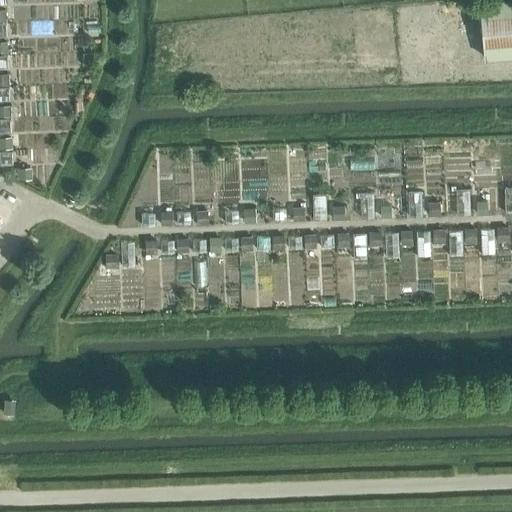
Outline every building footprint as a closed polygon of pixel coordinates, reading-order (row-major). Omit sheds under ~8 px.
[(511,0),(501,0),(480,2),(486,58),(511,55),(511,0)] [(8,74),(0,74),(0,84),(8,84),(8,74)] [(9,106),(0,106),(0,116),(10,116),(9,106)] [(0,148),(11,148),(11,138),(0,138),(0,148)] [(31,179),(31,170),(19,170),(19,180),(31,179)] [(487,201),(477,202),(478,214),(488,213),(487,201)] [(439,203),(429,204),(430,216),(440,215),(439,203)] [(391,205),(381,205),(382,217),(392,217),(391,205)] [(343,206),(333,207),(334,219),(344,218),(343,206)] [(303,208),(293,208),(294,220),(304,220),(303,208)] [(255,210),(245,210),(246,222),(256,222),(255,210)] [(198,212),(198,224),(208,224),(208,212),(198,212)] [(172,213),(162,213),(162,225),(172,225),(172,213)] [(508,228),(498,229),(498,241),(508,240),(508,228)] [(476,229),(466,230),(466,242),(476,241),(476,229)] [(444,230),(434,231),(434,243),(444,242),(444,230)] [(411,232),(402,232),(402,244),(412,244),(411,232)] [(380,233),(370,233),(371,245),(380,245),(380,233)] [(348,234),(338,234),(338,246),(348,246),(348,234)] [(315,235),(305,236),(306,248),(316,247),(315,235)] [(283,236),(273,237),(274,249),(284,248),(283,236)] [(251,237),(241,238),(242,250),(252,249),(251,237)] [(220,239),(210,239),(210,251),(220,251),(220,239)] [(188,240),(178,240),(178,252),(188,252),(188,240)] [(156,241),(146,241),(146,253),(156,253),(156,241)] [(116,255),(106,255),(107,267),(117,267),(116,255)]
